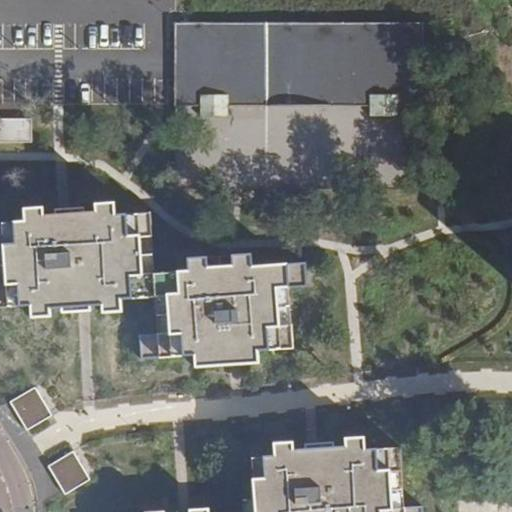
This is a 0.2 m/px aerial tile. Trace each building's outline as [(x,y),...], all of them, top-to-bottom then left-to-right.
[(302,118),(302,106),(227,103),(227,116),(249,117),(249,126),(269,126),(269,117),(302,118)] [(32,119),(0,119),(0,142),(32,143),(32,119)] [(382,153),(397,142),(384,123),(369,133),(382,153)] [(42,152),(8,152),(9,173),(10,175),(11,177),(13,179),(17,181),(20,183),(23,183),(26,184),(31,184),(32,183),(34,182),(36,181),(38,179),(40,177),(41,174),(42,172),(43,168),(42,152)] [(156,297),(154,274),(143,274),(139,214),(116,215),(115,204),(96,205),(96,213),(67,215),(44,216),(43,208),(25,209),(26,222),(2,224),(2,231),(0,231),(0,307),(32,305),(32,317),(51,316),(51,308),(63,307),(90,305),(102,304),(103,313),(122,312),(121,299),(156,297)] [(190,271),(154,274),(156,297),(159,335),(142,336),(143,358),(195,355),(196,366),(215,366),(214,355),(239,354),(240,364),(259,363),(259,351),(293,348),(289,286),(306,285),(305,263),(252,267),(252,256),(233,257),(233,265),(208,266),(208,259),(189,261),(190,271)] [(456,272),(434,282),(440,295),(462,284),(456,272)] [(423,511),(423,506),(404,507),(401,447),(366,450),(365,438),(347,439),(347,445),(334,447),(308,449),(293,450),(293,442),(275,443),(275,456),(252,457),(255,511),(423,511)] [(308,449),(334,447),(333,440),(307,442),(308,449)]
